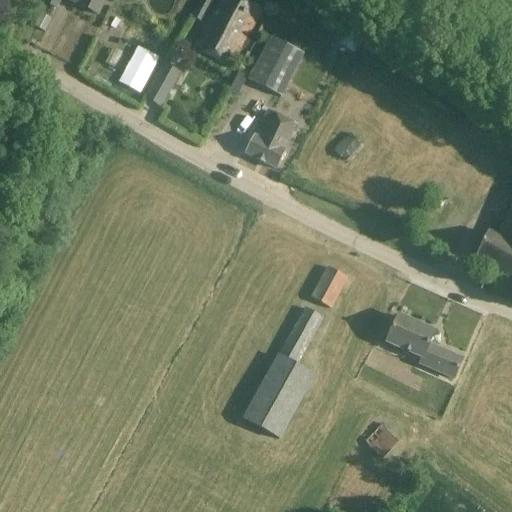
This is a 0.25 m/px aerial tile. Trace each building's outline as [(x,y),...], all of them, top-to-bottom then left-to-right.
[(52,0),(49,6),(56,9),(60,2),(54,0),(52,0)] [(66,0),(78,6),(92,13),(97,16),(105,0),(66,0)] [(215,2),(211,0),(200,0),(191,17),(202,23),(215,2)] [(261,10),(242,0),(221,0),(194,49),(229,69),(261,10)] [(34,27),(44,33),(51,20),(41,15),(34,27)] [(302,55),(270,39),(248,82),(250,83),(250,82),(279,97),(279,98),(280,98),(302,55)] [(143,95),(160,55),(137,45),(120,86),(143,95)] [(165,66),(158,78),(175,87),(182,75),(165,66)] [(237,96),(246,78),(238,74),(229,92),(237,96)] [(296,126),(267,112),(245,155),(275,170),(284,153),(283,152),(296,126)] [(511,202),(496,237),(487,234),(475,258),(511,276),(511,202)] [(347,279),(327,268),(310,299),(330,310),(347,279)] [(322,319),(305,309),(278,358),(278,357),(242,420),(278,440),(313,377),(295,367),(322,319)] [(434,333),(398,317),(386,344),(423,360),(420,366),(453,380),(462,360),(429,346),(434,333)] [(399,442),(381,425),(365,442),(383,459),(399,442)]
